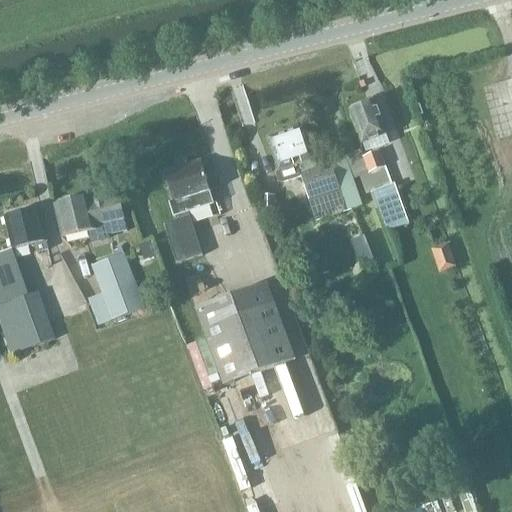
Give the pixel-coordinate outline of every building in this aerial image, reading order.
[(374,101),(350,110),(366,153),(390,144),(374,101)] [(304,127),(268,138),(279,171),(276,172),(275,175),(277,182),(281,184),(302,177),(316,222),(348,211),(332,164),(331,165),(332,165),(318,169),(304,127)] [(380,151),(364,157),(370,174),(386,168),(380,151)] [(332,164),(348,211),(362,206),(345,157),(331,161),(332,164)] [(177,222),(165,226),(178,264),(203,256),(189,212),(213,205),(210,193),(211,193),(202,165),(201,162),(188,166),(189,169),(179,172),(178,169),(166,173),(175,203),(170,204),(175,218),(176,218),(177,222)] [(392,185),(372,193),(385,229),(407,221),(393,185),(392,185)] [(89,198),(55,206),(63,239),(89,233),(91,242),(109,238),(106,225),(126,220),(120,196),(91,203),(89,198)] [(262,217),(275,218),(275,197),(263,197),(262,217)] [(13,251),(15,251),(34,246),(36,254),(49,251),(40,210),(5,218),(13,251)] [(151,243),(138,247),(143,262),(156,257),(151,243)] [(93,267),(113,322),(145,310),(125,256),(93,267)] [(225,387),(262,373),(285,365),(295,361),(268,286),(197,312),(225,387)] [(1,306),(0,306),(0,322),(12,356),(27,350),(56,340),(39,293),(29,296),(1,306)] [(240,393),(227,397),(242,448),(255,444),(240,393)]
